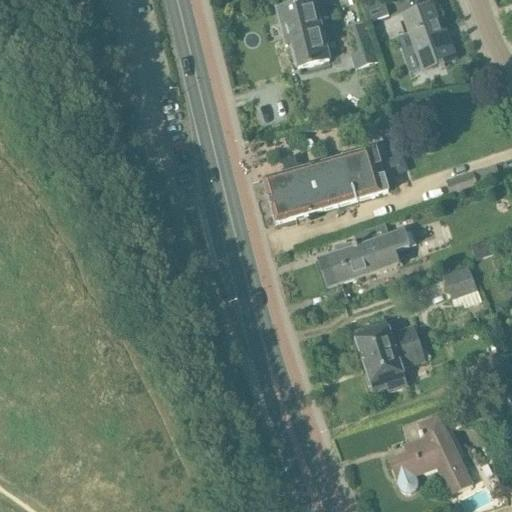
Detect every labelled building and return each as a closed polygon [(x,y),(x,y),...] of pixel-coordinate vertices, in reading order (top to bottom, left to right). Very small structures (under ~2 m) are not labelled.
[(287,26),(296,61),(327,53),(315,2),(276,12),(280,27),(287,26)] [(385,5),(364,13),(368,25),(390,18),(385,5)] [(404,19),(424,73),(456,62),(450,45),(446,46),(432,9),(404,19)] [(381,65),(369,28),(344,36),(356,72),(381,65)] [(287,176),(263,183),(276,227),(382,196),(369,153),(297,174),(295,166),(285,169),(287,176)] [(472,176),(447,185),(451,198),(477,189),(472,176)] [(342,255),(328,259),(328,261),(319,263),(328,292),(337,288),(337,287),(398,268),(394,255),(409,250),(404,234),(389,239),(385,226),(354,236),(359,249),(358,250),(357,246),(342,251),(342,255)] [(504,237),(472,248),(477,263),(509,252),(504,237)] [(478,294),(469,270),(443,280),(453,304),(478,294)] [(353,336),(363,365),(419,346),(413,329),(400,333),(401,337),(391,341),(386,325),(353,336)] [(425,363),(419,346),(363,365),(372,393),(405,382),(400,366),(410,363),(411,368),(425,363)] [(484,382),(507,375),(500,356),(477,363),(484,382)] [(492,415),(484,395),(467,401),(474,422),(492,415)] [(404,457),(387,464),(397,487),(398,491),(401,495),(406,498),(412,498),(416,495),(418,490),(418,484),(416,479),(436,470),(448,499),(470,488),(454,450),(440,418),(416,428),(422,442),(402,450),(404,457)]
